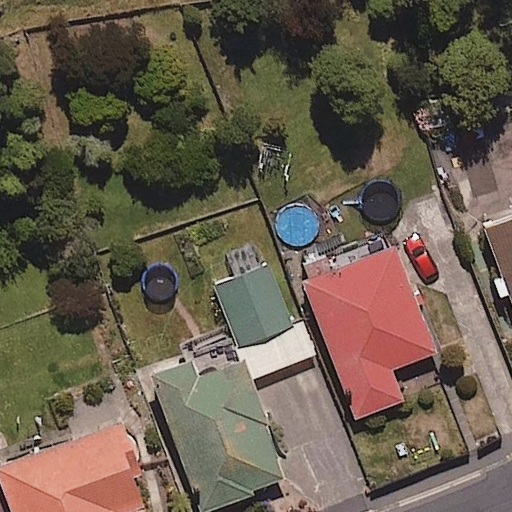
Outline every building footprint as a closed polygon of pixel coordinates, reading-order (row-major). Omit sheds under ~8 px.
[(511,210),(482,223),(511,299),(511,210)] [(436,358),(397,252),(332,276),(326,258),(298,269),(355,423),(403,405),(391,374),(436,358)] [(213,282),(245,370),(249,381),(316,358),(303,320),(294,323),(272,261),(213,282)] [(249,381),(245,370),(197,388),(191,369),(152,383),(198,511),(213,511),(287,485),(249,381)] [(142,511),(126,470),(135,466),(119,427),(0,474),(0,489),(8,511),(142,511)]
